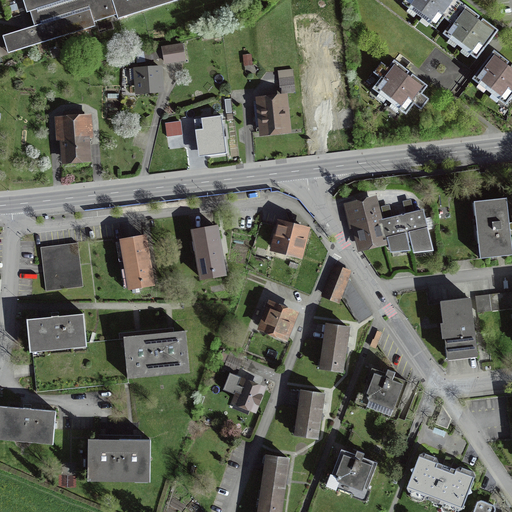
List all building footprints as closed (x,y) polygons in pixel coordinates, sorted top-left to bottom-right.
[(15,0),(23,24),(0,30),(0,50),(88,24),(87,20),(109,13),(110,16),(164,0),(15,0)] [(462,4),(456,0),(415,0),(409,9),(443,32),(462,4)] [(500,32),(470,11),(451,38),(481,60),(500,32)] [(185,46),(162,49),(165,67),(188,63),(185,46)] [(511,101),(511,66),(499,57),(478,85),(508,107),(511,101)] [(428,89),(397,66),(378,92),(409,115),(428,89)] [(163,68),(135,71),(137,97),(166,95),(163,68)] [(313,102),(344,101),(343,68),(312,69),(313,102)] [(293,77),(279,79),(280,91),(295,90),(293,77)] [(290,96),(259,99),(263,139),(294,136),(290,96)] [(225,116),(200,119),(203,145),(228,143),(225,116)] [(89,117),(59,120),(63,167),(93,165),(89,117)] [(166,118),(167,135),(182,135),(182,117),(166,118)] [(377,222),(374,199),(345,206),(348,220),(356,218),(363,247),(384,242),(377,222)] [(477,202),(481,258),(511,253),(511,248),(507,210),(506,200),(477,202)] [(423,211),(400,216),(408,245),(430,244),(423,211)] [(391,246),(408,245),(400,216),(377,222),(384,242),(388,238),(391,246)] [(270,246),(301,257),(310,228),(279,217),(270,246)] [(226,272),(218,223),(190,227),(198,276),(226,272)] [(155,282),(147,233),(144,233),(119,238),(127,286),(155,282)] [(84,287),(79,243),(39,248),(45,292),(84,287)] [(350,272),(336,267),(324,296),(338,302),(341,295),(347,279),(350,272)] [(371,314),(347,279),(341,295),(359,322),(371,314)] [(511,293),(490,296),(492,311),(511,308),(511,293)] [(477,354),(468,296),(437,301),(446,359),(477,354)] [(490,296),(476,298),(478,312),(492,311),(490,296)] [(300,309),(272,297),(258,328),(285,340),(300,309)] [(86,310),(25,316),(29,353),(89,347),(86,310)] [(324,321),(319,366),(346,369),(351,324),(324,321)] [(187,329),(155,331),(158,372),(190,370),(187,329)] [(127,374),(158,372),(155,331),(124,334),(127,374)] [(242,359),(228,354),(225,363),(239,368),(242,359)] [(411,378),(372,364),(359,401),(397,415),(411,378)] [(267,384),(240,375),(230,402),(257,412),(267,384)] [(325,390),(300,387),(294,432),(319,436),(325,390)] [(55,407),(0,402),(0,439),(52,444),(55,407)] [(87,479),(119,480),(121,436),(88,435),(87,479)] [(152,437),(121,436),(119,480),(150,481),(152,437)] [(378,460),(340,445),(327,480),(365,495),(378,460)] [(477,473),(420,450),(405,489),(462,511),(477,473)] [(265,452),(258,498),(283,502),(290,455),(265,452)] [(281,511),(283,502),(258,498),(255,511),(281,511)]
